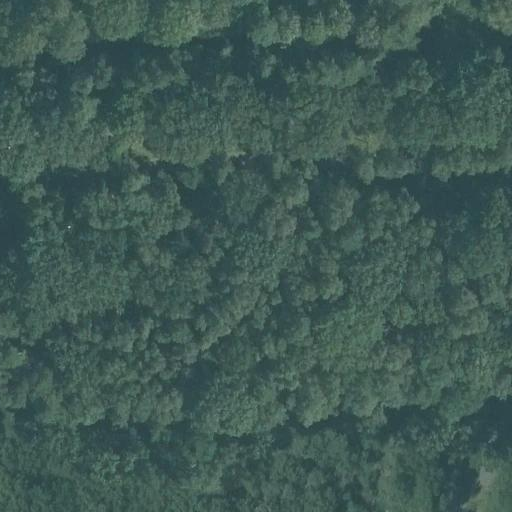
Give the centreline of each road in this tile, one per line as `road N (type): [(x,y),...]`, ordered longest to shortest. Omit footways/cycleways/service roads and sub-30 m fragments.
road 1 (secondary): [(0,137),(511,108)]
road 2 (residential): [(8,511),(449,481)]
